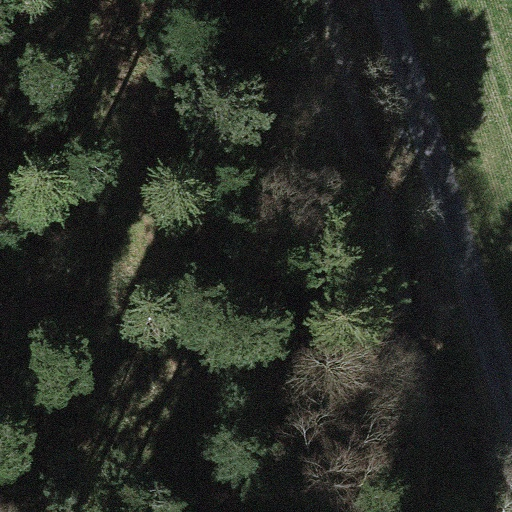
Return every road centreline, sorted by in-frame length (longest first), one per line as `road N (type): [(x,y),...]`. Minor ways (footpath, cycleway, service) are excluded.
road 1 (track): [(67,0),(228,511)]
road 2 (unclassified): [(380,0),(511,404)]
